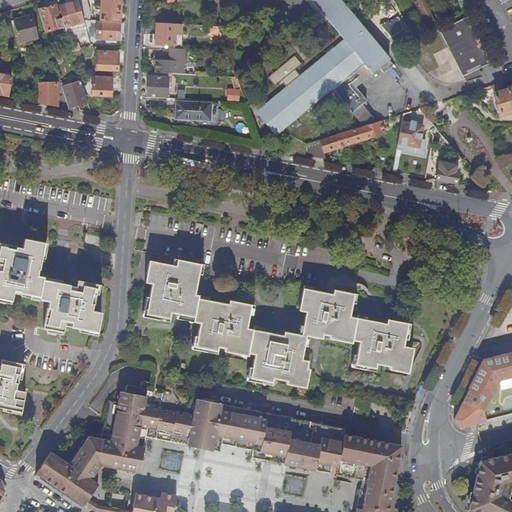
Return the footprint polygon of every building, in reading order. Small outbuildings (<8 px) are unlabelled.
[(84,21),(89,21),(91,14),(86,0),(83,0),(78,1),(84,21)] [(103,22),(120,22),(121,0),(113,0),(100,0),(99,21),(100,22),(103,22)] [(353,112),(363,105),(367,101),(356,87),(389,59),(384,53),(384,52),(341,0),(208,0),(209,2),(216,0),(311,0),(344,39),(300,75),(295,69),(302,64),(295,56),(268,78),(275,86),(282,81),(287,86),(260,109),(261,112),(264,117),(268,121),(274,129),(280,133),(284,129),(292,123),(297,119),(333,89),(353,112)] [(425,23),(433,19),(424,0),(415,0),(425,23)] [(84,22),(84,21),(78,1),(71,4),(66,5),(59,7),(60,12),(65,27),(84,22)] [(45,33),(65,27),(60,12),(58,13),(55,5),(39,10),(45,33)] [(14,22),(19,43),(38,38),(33,15),(27,17),(27,19),(14,22)] [(439,29),(464,81),(481,76),(477,68),(491,61),(468,15),(439,29)] [(426,30),(436,25),(433,19),(425,23),(424,24),(426,30)] [(66,33),(86,28),(85,26),(84,22),(65,27),(66,33)] [(103,22),(100,22),(100,23),(97,23),(96,39),(119,40),(120,24),(103,23),(103,22)] [(176,24),(157,23),(156,41),(163,42),(162,45),(175,46),(176,24)] [(212,37),(222,37),(218,27),(212,26),(212,37)] [(70,46),(72,52),(80,50),(80,49),(79,44),(70,46)] [(184,75),(185,49),(170,49),(169,61),(156,61),(155,73),(184,75)] [(119,53),(97,52),(96,70),(117,71),(119,53)] [(1,91),(8,93),(11,77),(0,74),(0,94),(1,94),(1,91)] [(147,98),(167,99),(168,77),(148,76),(147,98)] [(111,97),(112,78),(93,77),(92,95),(111,97)] [(241,87),(238,78),(232,78),(236,89),(241,87)] [(81,81),(62,87),(68,108),(78,105),(80,110),(91,112),(81,81)] [(501,82),(492,85),(502,115),(511,111),(511,88),(504,91),(501,82)] [(39,102),(58,106),(57,83),(39,84),(39,102)] [(240,91),(230,90),(229,100),(240,101),(240,91)] [(219,104),(176,101),(175,119),(178,120),(178,123),(218,125),(219,104)] [(362,124),(375,120),(363,105),(353,112),(362,124)] [(364,127),(307,145),(308,155),(307,156),(327,160),(325,153),(386,132),(385,129),(387,128),(385,121),(390,120),(392,125),(398,123),(396,116),(377,122),(364,127)] [(402,122),(398,144),(407,145),(406,150),(423,154),(425,141),(421,140),(423,126),(402,122)] [(275,139),(274,150),(307,156),(308,155),(307,145),(306,145),(275,139)] [(439,166),(428,164),(425,178),(457,184),(459,173),(457,173),(458,165),(440,162),(439,166)] [(70,285),(43,279),(44,277),(37,275),(38,269),(39,269),(45,243),(24,238),(23,244),(23,248),(16,247),(16,246),(0,242),(0,297),(12,300),(14,291),(20,292),(20,293),(40,297),(39,299),(49,301),(48,308),(47,308),(45,314),(43,328),(63,332),(64,325),(70,326),(70,327),(95,332),(97,333),(101,312),(91,310),(92,304),(93,304),(97,284),(77,280),(76,287),(70,285)] [(306,336),(310,337),(312,327),(303,325),(301,335),(284,331),(283,335),(282,341),(276,340),(277,334),(253,329),(247,328),(248,320),(251,305),(229,301),(228,305),(227,311),(221,309),(222,304),(198,299),(199,296),(195,295),(189,294),(190,287),(196,288),(201,264),(177,260),(175,266),(152,261),(149,261),(144,283),(148,283),(149,284),(152,284),(146,315),(170,319),(171,313),(174,314),(183,316),(194,318),(193,322),(200,323),(195,347),(217,351),(218,347),(248,354),(255,355),(250,378),(272,383),(273,378),(303,385),(308,361),(302,360),(306,336)] [(387,320),(386,324),(385,329),(379,328),(380,322),(357,318),(350,316),(354,293),(334,290),(333,294),(332,300),(325,299),(327,293),(303,288),(299,311),(306,312),(304,319),(325,323),(323,335),(352,341),(359,342),(355,365),(375,369),(376,365),(382,366),(406,370),(410,348),(403,346),(405,338),(405,336),(406,332),(407,324),(387,320)] [(322,339),(323,335),(325,323),(304,319),(304,322),(303,325),(312,327),(310,337),(318,338),(322,339)] [(495,392),(494,389),(493,383),(511,377),(511,353),(485,361),(456,419),(459,424),(463,428),(488,421),(485,411),(495,392)] [(0,408),(20,413),(24,393),(15,391),(16,385),(17,385),(20,365),(1,361),(0,363),(0,408)] [(148,389),(196,399),(197,396),(197,391),(200,379),(154,370),(152,370),(152,371),(148,389)] [(511,377),(493,383),(494,389),(511,384),(511,377)] [(261,412),(196,399),(148,389),(146,389),(147,388),(148,387),(148,386),(148,384),(147,383),(146,382),(144,382),(143,382),(142,383),(141,384),(141,386),(141,387),(142,388),(127,385),(125,393),(120,392),(118,403),(109,401),(104,423),(101,439),(89,436),(70,465),(93,480),(100,470),(103,466),(111,468),(111,466),(120,467),(120,470),(132,472),(140,430),(214,444),(216,436),(255,444),(261,412)] [(267,413),(261,412),(255,444),(216,436),(214,444),(140,430),(132,472),(140,474),(141,470),(147,438),(152,439),(196,447),(220,452),(222,445),(230,446),(254,451),(253,458),(331,474),(333,467),(259,453),(265,423),(269,424),(270,419),(266,418),(267,413)] [(259,453),(333,467),(339,468),(346,434),(347,429),(267,413),(266,418),(270,419),(269,424),(265,423),(259,453)] [(366,438),(346,434),(339,468),(333,467),(331,474),(364,480),(358,509),(375,511),(389,511),(403,445),(401,444),(366,438)] [(52,453),(47,460),(50,463),(55,455),(52,453)] [(511,511),(511,501),(510,501),(508,497),(511,483),(511,482),(511,453),(480,462),(469,510),(473,511),(511,511)] [(50,463),(47,460),(36,476),(84,508),(91,499),(100,485),(93,480),(70,465),(55,455),(50,463)] [(162,494),(160,499),(136,494),(132,511),(172,511),(176,497),(162,494)]
